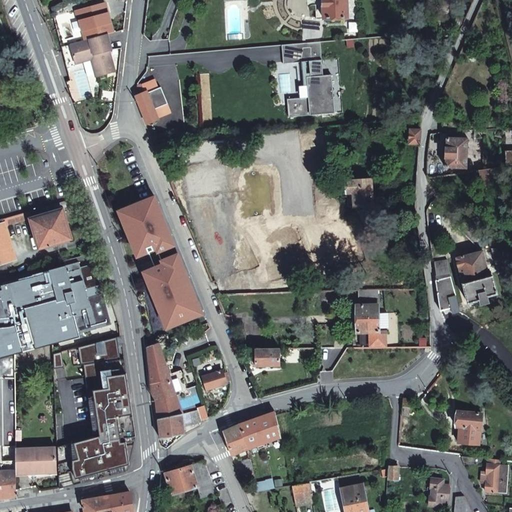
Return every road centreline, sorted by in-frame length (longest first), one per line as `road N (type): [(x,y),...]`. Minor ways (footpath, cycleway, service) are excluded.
road 1 (residential): [(436,322),(419,235),(429,127),(475,0)]
road 2 (secondary): [(147,471),(140,338),(82,163)]
road 3 (unclassified): [(129,124),(143,141),(246,408)]
road 4 (residential): [(396,386),(395,450),(454,465),(478,511)]
road 5 (unclassified): [(396,386),(327,390),(246,408)]
road 6 (residential): [(147,471),(103,488),(0,505)]
road 7 (secondary): [(72,128),(24,0)]
road 8 (unclassified): [(139,0),(129,124)]
